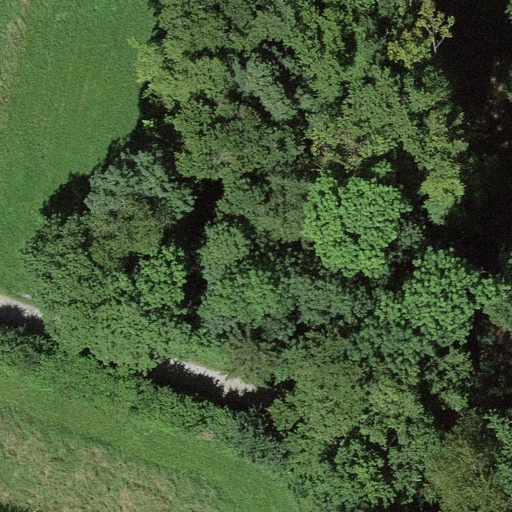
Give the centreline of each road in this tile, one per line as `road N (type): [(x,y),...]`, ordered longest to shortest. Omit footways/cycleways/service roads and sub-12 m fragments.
road 1 (track): [(345,415),(0,308)]
road 2 (track): [(511,432),(345,415)]
road 3 (track): [(345,415),(431,511)]
